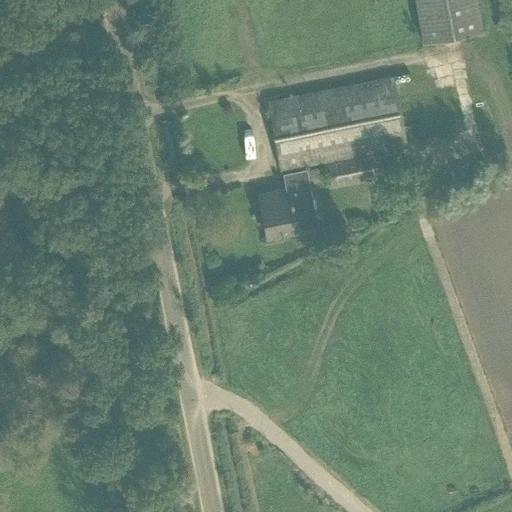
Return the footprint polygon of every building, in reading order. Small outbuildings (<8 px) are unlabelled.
[(248,0),(255,33),(399,6),(397,0),(248,0)] [(413,0),(421,41),(483,30),(477,0),(413,0)] [(264,75),(417,47),(411,15),(258,44),(264,75)] [(406,145),(392,77),(268,102),(282,170),(323,161),(328,187),(382,176),(377,150),(406,145)] [(258,194),(266,236),(317,226),(306,169),(282,174),(285,185),(288,185),(289,188),(258,194)]
